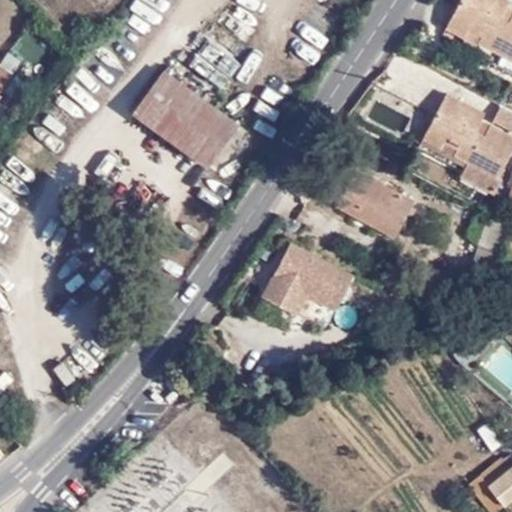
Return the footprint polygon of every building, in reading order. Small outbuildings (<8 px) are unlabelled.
[(479,35),(511,52),(511,8),(510,13),(500,7),(504,0),(456,0),(447,18),(464,27),(468,20),(483,28),(479,35)] [(220,22),(212,32),(243,54),(261,30),(230,9),(220,22)] [(204,26),(212,32),(220,22),(211,15),(204,26)] [(196,52),(189,64),(220,82),(227,70),(196,52)] [(0,91),(12,77),(0,67),(0,91)] [(140,112),(213,163),(242,122),(168,70),(140,112)] [(482,107),(445,88),(420,130),(436,140),(442,131),(454,139),(450,147),(465,155),(463,160),(457,172),(488,189),(511,145),(511,109),(497,102),(481,129),(472,124),(482,107)] [(450,147),(454,139),(442,131),(436,140),(420,130),(419,134),(463,160),(465,155),(450,147)] [(6,154),(0,162),(0,167),(18,181),(27,169),(6,154)] [(339,203),(396,232),(414,198),(359,166),(339,203)] [(49,197),(56,173),(44,169),(37,193),(49,197)] [(25,219),(28,207),(9,201),(5,213),(25,219)] [(477,243),(498,251),(511,220),(490,211),(477,243)] [(357,269),(293,238),(276,272),(275,272),(273,274),(264,293),(301,312),(311,293),(339,307),(357,269)] [(0,280),(8,269),(0,263),(0,280)] [(21,308),(6,308),(7,336),(21,336),(21,308)] [(487,315),(464,342),(476,354),(499,328),(487,315)] [(47,354),(59,381),(103,362),(91,335),(47,354)] [(465,366),(476,354),(464,342),(453,354),(465,366)] [(0,372),(12,366),(7,356),(0,358),(0,372)] [(488,420),(477,428),(490,447),(501,440),(488,420)] [(470,487),(477,497),(488,489),(510,471),(511,471),(502,461),(470,487)] [(488,489),(504,509),(511,502),(511,469),(511,471),(510,471),(488,489)] [(489,511),(499,511),(504,509),(488,489),(477,497),(489,511)]
